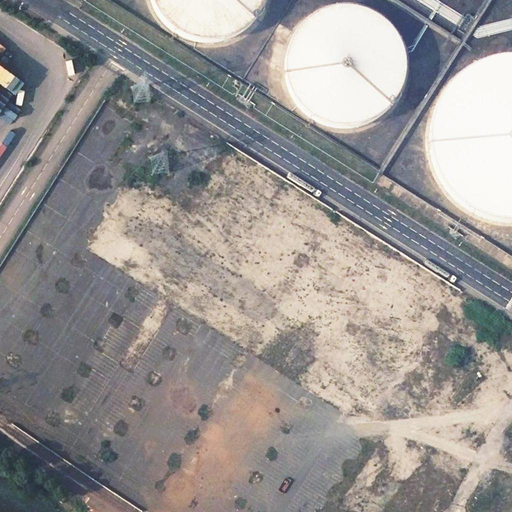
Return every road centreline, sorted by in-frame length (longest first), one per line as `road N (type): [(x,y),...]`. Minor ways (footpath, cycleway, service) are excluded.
road 1 (unknown): [(0,235),(116,47)]
road 2 (unknown): [(0,187),(58,81),(52,60),(0,10)]
road 3 (unknown): [(0,424),(124,511)]
